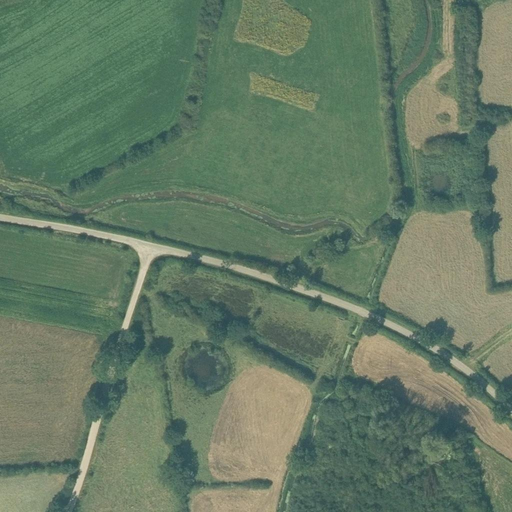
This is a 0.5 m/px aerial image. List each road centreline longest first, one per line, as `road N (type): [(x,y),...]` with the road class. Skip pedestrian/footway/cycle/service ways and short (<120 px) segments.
road 1 (unclassified): [(0,217),(189,255),(360,311),(437,351),(511,412)]
road 2 (track): [(70,511),(149,245)]
